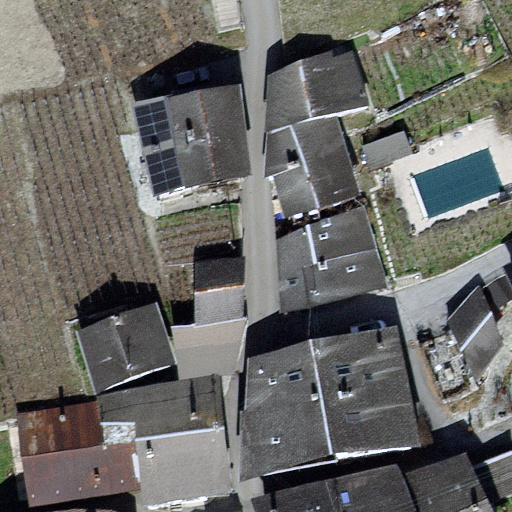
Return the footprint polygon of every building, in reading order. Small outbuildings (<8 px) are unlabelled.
[(353,51),(282,79),(283,132),(331,119),(369,109),(353,51)] [(225,91),(143,105),(158,193),(239,179),(225,91)] [(331,119),(283,132),(280,169),(294,213),(355,194),(331,119)] [(366,211),(284,234),(287,310),(386,288),(366,211)] [(241,322),(238,262),(196,263),(198,324),(241,322)] [(506,342),(484,301),(454,318),(476,359),(506,342)] [(84,333),(100,388),(173,366),(156,311),(84,333)] [(394,343),(278,364),(270,480),(413,445),(394,343)] [(145,483),(148,502),(227,489),(210,384),(101,402),(107,444),(138,439),(145,483)] [(101,402),(19,415),(32,500),(145,483),(138,439),(107,444),(101,402)] [(493,492),(511,484),(511,447),(480,461),(493,492)] [(490,511),(466,462),(401,482),(412,511),(490,511)] [(396,470),(274,502),(277,511),(412,511),(401,482),(396,470)]
